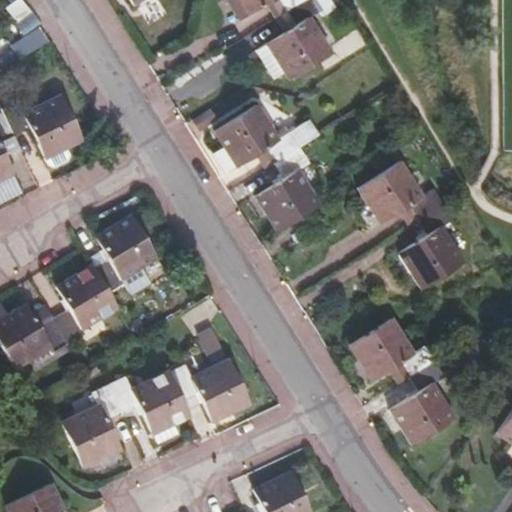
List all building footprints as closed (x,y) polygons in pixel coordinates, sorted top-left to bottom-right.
[(223,0),(236,20),(245,14),(235,0),(223,0)] [(235,0),(245,14),(263,2),(267,0),(277,0),(293,24),(282,32),(269,41),(280,60),(275,63),(285,79),(331,51),(309,16),(319,9),(322,13),(334,5),(330,0),(235,0)] [(267,0),(263,2),(282,32),(293,24),(277,0),(267,0)] [(36,27),(9,44),(19,60),(47,42),(36,27)] [(263,45),(275,63),(280,60),(269,41),(263,45)] [(0,178),(11,173),(4,158),(0,149),(0,140),(14,133),(27,127),(40,153),(43,158),(47,166),(53,169),(67,162),(69,156),(65,147),(81,139),(57,95),(21,111),(17,101),(0,108),(0,178)] [(267,212),(263,214),(275,232),(319,204),(297,169),(307,162),(298,147),(317,135),(307,119),(277,138),(255,104),(211,131),(221,147),(210,153),(222,173),(237,164),(253,154),(262,149),(272,164),(281,178),(256,194),(267,212)] [(208,110),(191,122),(197,131),(215,119),(208,110)] [(14,133),(0,140),(0,149),(4,158),(22,150),(14,133)] [(262,169),(272,164),(262,149),(253,154),(262,169)] [(406,207),(416,219),(425,234),(396,253),(419,288),(463,261),(440,225),(450,218),(432,190),(421,196),(398,161),(354,188),(365,205),(369,202),(382,222),(400,210),(406,207)] [(0,199),(20,191),(11,173),(0,178),(0,199)] [(252,196),(263,214),(267,212),(256,194),(252,196)] [(378,225),(382,222),(369,202),(365,205),(378,225)] [(409,223),(416,219),(406,207),(400,210),(409,223)] [(136,264),(138,268),(155,258),(129,214),(92,236),(100,249),(86,257),(90,263),(53,285),(66,309),(51,318),(38,325),(29,311),(24,303),(6,313),(0,316),(0,347),(14,370),(28,361),(34,371),(55,357),(53,352),(82,334),(80,330),(78,325),(96,315),(98,319),(117,308),(108,293),(122,284),(119,279),(117,276),(136,264)] [(119,279),(138,268),(136,264),(117,276),(119,279)] [(43,303),(29,311),(38,325),(51,318),(43,303)] [(80,330),(98,319),(96,315),(78,325),(80,330)] [(345,344),(356,362),(361,359),(373,378),(391,367),(399,362),(407,375),(416,391),(392,407),(403,426),(398,429),(409,446),(453,418),(431,382),(441,376),(423,347),(413,353),(390,318),(345,344)] [(226,409),(228,413),(248,403),(225,358),(188,376),(182,364),(168,371),(166,370),(129,387),(124,377),(90,392),(95,404),(59,421),(82,467),(100,459),(98,454),(117,444),(105,418),(134,403),(150,433),(170,425),(189,416),(186,410),(181,399),(194,393),(200,403),(207,417),(226,409)] [(368,381),(373,378),(361,359),(356,362),(368,381)] [(399,380),(407,375),(399,362),(391,367),(399,380)] [(194,393),(181,399),(186,410),(200,403),(194,393)] [(386,411),(398,429),(403,426),(392,407),(386,411)] [(511,407),(494,433),(510,445),(511,442),(511,407)] [(210,423),(228,413),(226,409),(207,417),(210,423)] [(175,434),(170,425),(150,433),(154,443),(175,434)] [(119,449),(117,444),(98,454),(100,459),(119,449)] [(308,511),(288,470),(250,489),(260,511),(308,511)] [(4,504),(7,511),(63,511),(50,482),(4,504)]
